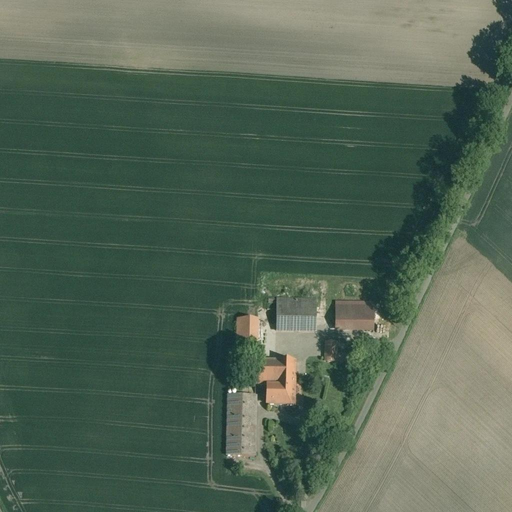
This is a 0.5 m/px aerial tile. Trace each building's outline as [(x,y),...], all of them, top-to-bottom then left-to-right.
[(316,300),(276,300),(276,331),(316,332),(316,300)] [(373,307),(335,307),(334,325),(373,325),(373,307)] [(252,320),(237,320),(236,361),(248,361),(248,345),(257,345),(257,320),(252,320)] [(336,343),(325,342),(324,357),(327,357),(327,362),(336,363),(336,355),(336,343)] [(351,355),(336,355),(336,363),(351,363),(351,355)] [(295,362),(256,361),(255,386),(267,386),(266,405),(267,405),(294,407),(295,362)] [(251,397),(228,397),(226,457),(234,457),(254,458),(255,398),(251,397)]
